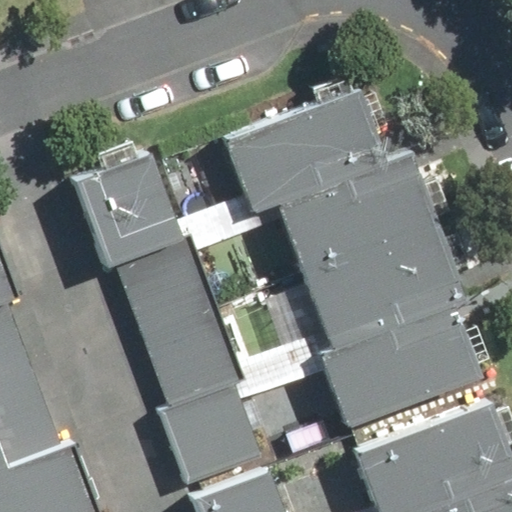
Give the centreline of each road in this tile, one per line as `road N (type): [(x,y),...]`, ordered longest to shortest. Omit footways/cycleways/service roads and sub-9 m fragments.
road 1 (residential): [(0,98),(136,47),(299,0)]
road 2 (residential): [(441,0),(489,56),(511,100)]
